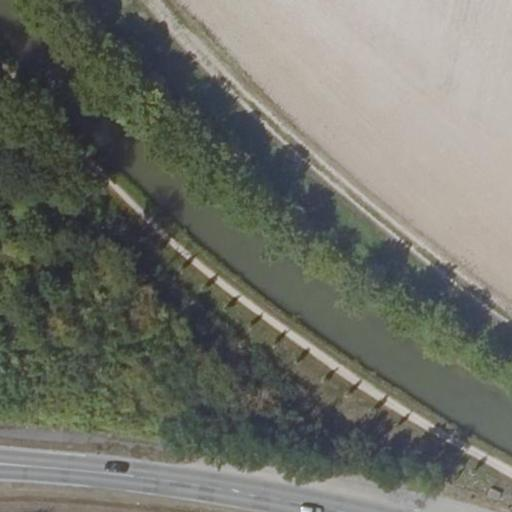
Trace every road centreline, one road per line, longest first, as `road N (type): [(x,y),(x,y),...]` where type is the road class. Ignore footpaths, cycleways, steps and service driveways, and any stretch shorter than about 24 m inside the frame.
road 1 (track): [(151,0),(337,184),(511,316)]
road 2 (tertiary): [(0,465),(111,473),(338,511)]
